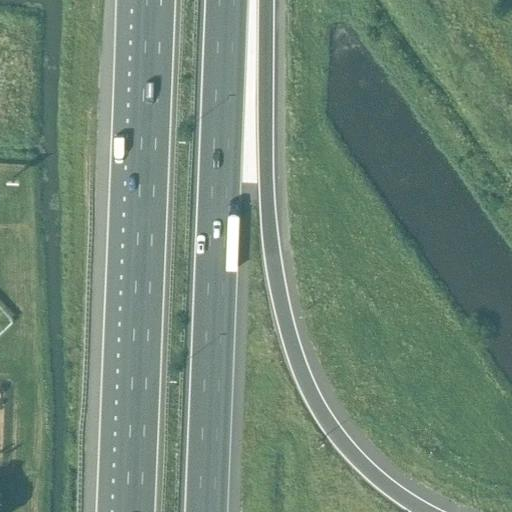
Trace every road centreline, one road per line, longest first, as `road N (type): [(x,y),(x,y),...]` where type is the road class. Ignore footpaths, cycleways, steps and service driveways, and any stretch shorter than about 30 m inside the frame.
road 1 (motorway): [(422,511),(355,461),(298,359),(268,236),(257,0)]
road 2 (motorway): [(154,0),(132,511)]
road 3 (motorway): [(204,511),(225,0)]
